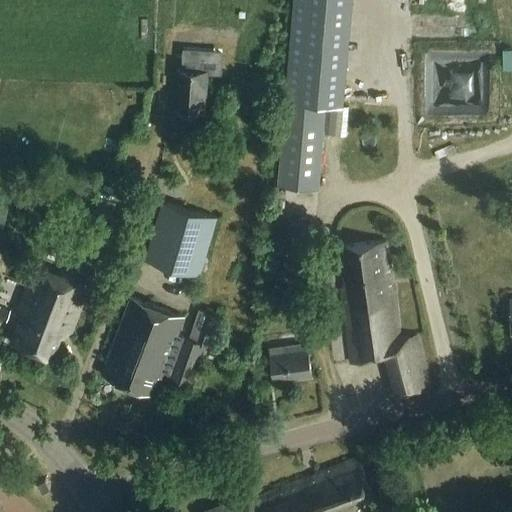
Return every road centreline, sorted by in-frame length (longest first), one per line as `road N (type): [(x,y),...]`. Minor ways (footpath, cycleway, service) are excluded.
road 1 (tertiary): [(98,500),(161,476),(511,385)]
road 2 (track): [(451,400),(400,200),(329,195)]
road 3 (tertiary): [(98,500),(52,449),(0,409)]
